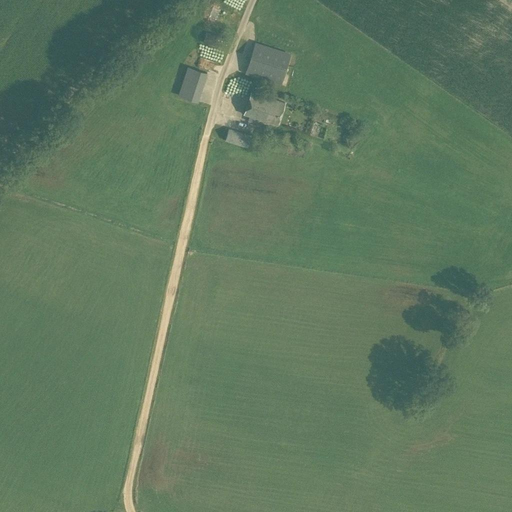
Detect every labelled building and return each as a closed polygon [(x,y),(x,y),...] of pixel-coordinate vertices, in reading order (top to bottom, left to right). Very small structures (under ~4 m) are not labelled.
[(203,42),(215,45),(217,36),(206,32),(203,42)] [(290,55),(255,44),(246,72),(281,83),(290,55)] [(178,95),(197,101),(207,72),(188,66),(178,95)] [(257,124),(259,118),(277,124),(284,102),(251,91),(244,114),(248,115),(247,121),(257,124)] [(251,136),(228,128),(222,126),(219,135),(225,137),(224,141),(247,148),(251,136)]
